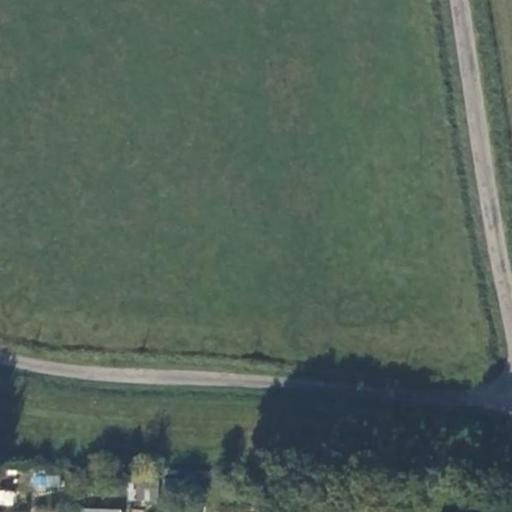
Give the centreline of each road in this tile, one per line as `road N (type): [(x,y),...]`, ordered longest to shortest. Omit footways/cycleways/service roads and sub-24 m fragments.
road 1 (unclassified): [(0,357),(98,374),(511,400)]
road 2 (unclassified): [(511,312),(458,0)]
